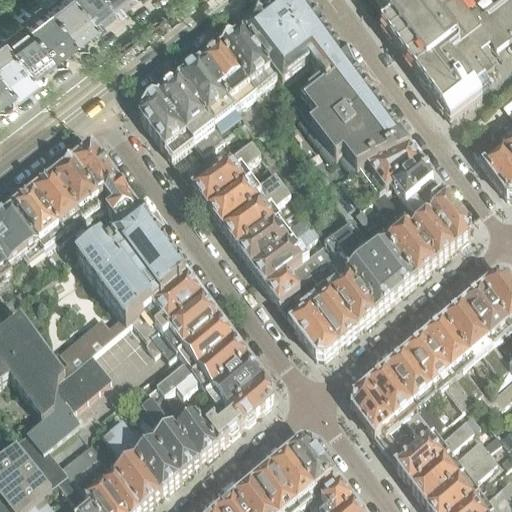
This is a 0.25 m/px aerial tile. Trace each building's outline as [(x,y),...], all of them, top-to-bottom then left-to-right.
[(65,41),(34,0),(24,0),(21,2),(22,7),(15,12),(6,0),(2,3),(8,12),(44,58),(52,52),(65,41)] [(86,25),(67,0),(34,0),(65,41),(65,42),(86,25)] [(105,10),(97,0),(67,0),(86,25),(93,21),(92,20),(105,10)] [(118,0),(97,0),(105,10),(106,9),(107,10),(113,5),(112,5),(118,0)] [(477,81),(478,80),(481,83),(494,73),(480,56),(490,49),(496,57),(511,44),(511,0),(370,0),(391,26),(382,33),(384,36),(383,36),(451,128),(481,104),(481,103),(489,97),(477,81)] [(389,127),(366,96),(352,77),(301,7),(290,5),(264,25),(264,24),(252,33),(253,34),(242,42),(277,88),(282,95),(302,80),(310,92),(303,97),(307,102),(301,106),(305,112),(297,118),(334,170),(343,164),(361,189),(408,153),(389,127)] [(44,58),(8,12),(0,17),(0,24),(0,25),(0,24),(0,45),(22,74),(30,68),(44,58)] [(277,88),(242,42),(235,47),(221,58),(239,81),(255,104),(277,88)] [(22,74),(0,45),(0,84),(3,89),(22,74)] [(255,104),(239,81),(221,58),(200,74),(206,81),(235,119),(255,104)] [(235,119),(206,81),(200,74),(179,90),(224,149),(245,133),(235,119)] [(224,149),(179,90),(158,106),(175,128),(194,154),(202,165),(224,149)] [(194,154),(175,128),(158,106),(142,118),(140,127),(157,150),(165,161),(172,169),(194,154)] [(511,170),(498,153),(482,131),(462,146),(507,206),(511,207),(511,170)] [(511,137),(499,147),(502,150),(498,153),(511,170),(511,137)] [(251,187),(243,175),(247,176),(261,165),(252,153),(234,166),(241,175),(235,179),(229,170),(194,197),(193,196),(192,197),(207,218),(251,187)] [(408,153),(361,189),(374,207),(384,201),(393,195),(422,172),(408,153)] [(123,199),(104,173),(95,161),(87,160),(73,171),(105,212),(123,199)] [(211,178),(204,167),(198,172),(205,183),(211,178)] [(105,212),(73,171),(65,177),(53,186),(84,227),(100,216),(105,212)] [(205,183),(198,172),(192,176),(196,181),(199,187),(205,183)] [(405,212),(435,189),(422,172),(393,195),(405,212)] [(185,189),(196,181),(192,176),(182,183),(185,189)] [(189,194),(199,187),(196,181),(185,189),(189,194)] [(222,239),(283,195),(275,185),(261,195),(261,201),(251,187),(207,218),(222,239)] [(84,227),(53,186),(32,203),(63,244),(84,227)] [(428,220),(447,205),(435,189),(405,212),(414,224),(417,228),(428,220)] [(281,227),(272,215),(277,215),(290,205),(283,195),(222,239),(236,257),(281,227)] [(139,221),(129,207),(123,199),(105,212),(100,216),(116,237),(139,221)] [(436,274),(406,230),(384,201),(374,207),(372,209),(393,236),(382,245),(415,292),(436,274)] [(63,244),(32,203),(13,217),(39,252),(43,257),(60,245),(60,246),(63,244)] [(470,237),(465,230),(447,205),(428,220),(455,258),(469,246),(470,246),(471,237),(470,237)] [(39,252),(13,217),(0,227),(0,266),(8,277),(39,252)] [(455,258),(428,220),(417,228),(414,224),(406,230),(436,274),(455,258)] [(92,365),(125,337),(144,322),(186,286),(152,239),(139,221),(116,237),(75,269),(119,328),(109,336),(102,327),(59,362),(66,372),(59,378),(21,327),(0,342),(0,395),(10,388),(40,430),(26,446),(43,466),(80,436),(69,422),(55,400),(61,391),(93,365),(92,365)] [(374,234),(365,221),(358,226),(371,243),(377,239),(374,234)] [(250,277),(311,234),(304,224),(288,236),(281,227),(236,257),(237,259),(246,271),(250,277)] [(415,292),(382,245),(370,253),(352,230),(324,251),(325,252),(335,266),(346,282),(376,325),(415,292)] [(285,282),(308,264),(302,256),(318,244),(311,234),(250,277),(257,286),(265,297),(285,282)] [(358,340),(328,296),(325,292),(328,290),(319,278),(335,266),(325,252),(308,264),(285,282),(295,295),(310,284),(323,301),(308,312),(340,356),(346,350),(358,340)] [(0,289),(11,281),(8,277),(0,266),(0,289)] [(282,314),(300,301),(295,295),(285,282),(265,297),(266,298),(287,327),(290,325),(282,314)] [(376,325),(346,282),(328,296),(358,340),(365,334),(376,325)] [(187,286),(186,286),(144,322),(157,338),(147,351),(148,351),(147,353),(146,354),(154,365),(168,354),(176,365),(177,364),(218,328),(187,286)] [(511,294),(510,292),(507,288),(507,287),(496,286),(482,298),(511,338),(511,294)] [(8,321),(28,304),(22,297),(2,314),(8,321)] [(511,339),(511,338),(482,298),(463,314),(509,378),(511,375),(511,358),(503,346),(511,339)] [(308,312),(290,325),(287,327),(316,367),(325,368),(339,356),(340,356),(308,312)] [(509,378),(463,314),(443,331),(474,371),(484,364),(499,385),(509,378)] [(176,398),(233,349),(218,328),(177,364),(185,375),(182,375),(149,403),(151,407),(157,414),(176,398)] [(474,371),(443,331),(424,347),(472,410),(483,402),(474,389),(465,377),(474,371)] [(472,410),(424,347),(406,362),(436,403),(446,397),(462,419),(472,410)] [(206,402),(248,369),(233,349),(176,398),(181,404),(183,407),(197,396),(198,391),(206,402)] [(436,403),(406,362),(386,379),(435,441),(445,433),(428,410),(436,403)] [(69,422),(112,389),(93,365),(61,391),(55,400),(69,422)] [(204,436),(262,387),(248,369),(206,402),(213,412),(196,424),(204,436)] [(511,375),(509,378),(511,382),(511,390),(494,405),(497,409),(502,417),(511,408),(511,375)] [(435,441),(386,379),(367,395),(397,435),(406,428),(423,452),(435,441)] [(220,456),(272,412),(273,403),(262,387),(204,436),(220,456)] [(389,441),(397,435),(367,395),(354,406),(352,417),(353,417),(396,476),(414,458),(403,442),(394,448),(389,441)] [(220,456),(204,436),(196,424),(191,418),(181,425),(171,412),(181,404),(176,398),(157,414),(200,473),(220,456)] [(200,473),(157,414),(151,407),(141,415),(158,435),(159,433),(161,435),(149,446),(181,488),(193,479),(200,473)] [(450,461),(479,435),(470,424),(441,450),(435,441),(423,452),(414,458),(396,476),(411,497),(450,461)] [(181,488),(149,446),(136,456),(137,450),(122,430),(114,437),(163,504),(169,499),(181,488)] [(163,504),(114,437),(103,447),(117,467),(119,466),(123,467),(110,477),(135,511),(153,511),(154,511),(163,504)] [(511,453),(511,447),(507,442),(500,448),(509,457),(511,453)] [(422,511),(429,511),(488,460),(502,451),(496,443),(483,453),(480,449),(456,470),(450,461),(411,497),(422,511)] [(350,511),(352,511),(323,470),(311,454),(308,451),(302,450),(298,452),(298,453),(289,461),(326,511),(350,511)] [(49,511),(44,506),(53,498),(17,454),(2,465),(37,511),(49,511)] [(467,511),(479,502),(473,494),(497,472),(488,460),(429,511),(467,511)] [(326,511),(289,461),(270,477),(296,511),(307,511),(308,511),(307,511),(326,511)] [(37,511),(2,465),(0,466),(0,502),(7,511),(37,511)] [(135,511),(110,477),(102,467),(94,474),(108,491),(104,494),(117,511),(135,511)] [(117,511),(104,494),(108,491),(94,474),(79,486),(72,477),(67,481),(92,511),(117,511)] [(296,511),(270,477),(253,491),(266,511),(296,511)] [(92,511),(67,481),(55,491),(72,511),(92,511)] [(506,511),(511,507),(511,492),(510,490),(486,511),(479,502),(467,511),(506,511)] [(266,511),(253,491),(236,506),(240,511),(266,511)]
